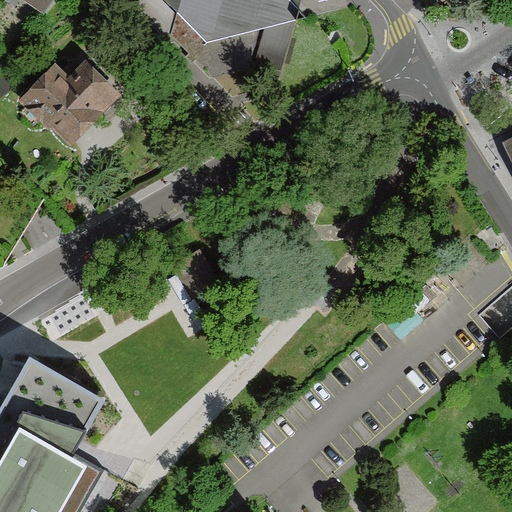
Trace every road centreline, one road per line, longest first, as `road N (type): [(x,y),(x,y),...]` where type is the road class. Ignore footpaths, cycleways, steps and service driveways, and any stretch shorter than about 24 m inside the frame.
road 1 (residential): [(0,303),(344,100),(416,72)]
road 2 (residential): [(511,224),(416,72)]
